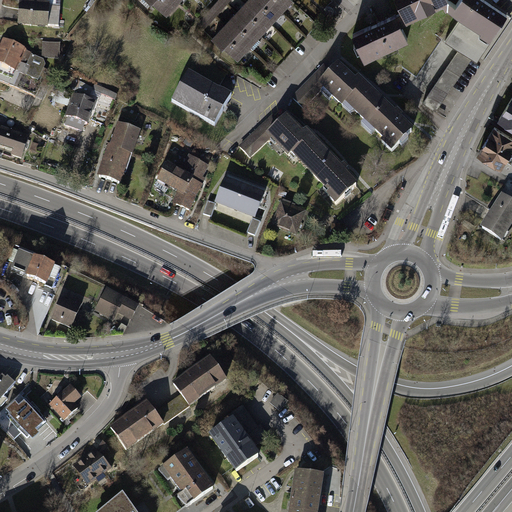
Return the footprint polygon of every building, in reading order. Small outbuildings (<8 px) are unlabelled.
[(48,0),(48,1),(38,0),(27,0),(26,26),(66,29),(68,5),(61,5),(61,0),(48,0)] [(157,0),(175,16),(189,0),(157,0)] [(256,0),(222,36),(246,59),(302,0),(256,0)] [(462,0),(407,0),(413,12),(416,20),(462,0)] [(511,21),(511,7),(500,0),(470,0),(463,11),(467,14),(502,37),(511,21)] [(416,20),(413,12),(366,32),(377,59),(424,38),(416,20)] [(502,37),(467,14),(450,40),(461,48),(476,57),(485,63),(502,37)] [(34,50),(9,41),(1,62),(0,61),(0,80),(41,96),(54,62),(33,55),(34,50)] [(68,42),(50,41),(49,60),(67,61),(68,42)] [(476,57),(461,48),(428,100),(442,109),(476,57)] [(368,82),(352,66),(332,86),(353,107),(357,103),(393,138),(389,142),(401,154),(425,130),(372,78),(368,82)] [(245,97),(198,72),(182,102),(229,127),(245,97)] [(318,79),(296,100),(306,111),(328,88),(318,79)] [(123,96),(86,83),(74,117),(97,125),(106,98),(120,103),(123,96)] [(317,132),(301,115),(278,135),(299,158),(304,153),(341,194),(338,196),(347,206),(370,185),(319,130),(317,132)] [(150,131),(126,125),(119,148),(140,154),(143,155),(150,131)] [(40,138),(0,126),(0,148),(1,149),(23,155),(34,158),(40,138)] [(511,166),(511,131),(503,127),(488,154),(511,167),(511,166)] [(241,148),(249,156),(261,143),(253,135),(241,148)] [(140,154),(119,148),(115,147),(106,177),(131,184),(140,154)] [(188,170),(177,165),(168,184),(185,192),(179,204),(194,212),(216,168),(194,157),(188,170)] [(273,195),(232,180),(222,204),(233,208),(253,215),(264,219),(273,195)] [(511,194),(491,228),(511,240),(511,194)] [(310,213),(283,202),(274,226),(301,237),(310,213)] [(219,206),(211,203),(207,214),(215,217),(219,206)] [(265,225),(256,222),(253,233),(261,236),(265,225)] [(28,249),(18,272),(52,288),(63,265),(28,249)] [(110,289),(96,314),(126,330),(140,305),(110,289)] [(62,296),(52,321),(60,324),(75,330),(85,305),(62,296)] [(199,372),(178,386),(185,395),(158,415),(166,425),(233,376),(219,357),(199,372)] [(0,368),(0,402),(21,382),(17,378),(9,371),(0,368)] [(63,397),(53,407),(67,422),(77,412),(74,408),(87,396),(76,385),(63,397)] [(273,402),(285,407),(291,395),(279,390),(273,402)] [(24,403),(12,415),(27,430),(39,418),(24,403)] [(130,417),(114,429),(132,454),(168,428),(166,425),(158,415),(149,403),(130,417)] [(242,420),(216,436),(238,472),(250,464),(264,455),(242,420)] [(82,454),(74,460),(94,486),(118,468),(98,442),(82,454)] [(194,453),(169,470),(192,505),(204,497),(217,487),(194,453)] [(289,511),(318,511),(324,476),(295,472),(292,495),(289,511)] [(135,511),(123,496),(101,511),(135,511)]
